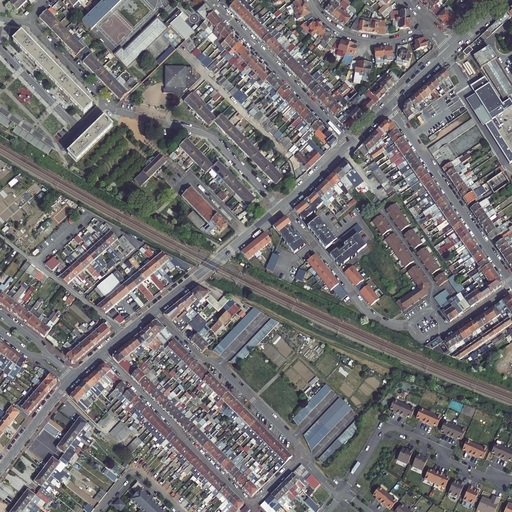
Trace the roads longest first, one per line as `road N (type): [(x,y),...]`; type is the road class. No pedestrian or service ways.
road 1 (residential): [(31,23),(110,108),(208,135),(280,207)]
road 2 (residential): [(101,352),(251,506)]
road 3 (residential): [(389,106),(511,283)]
road 4 (residential): [(343,492),(387,427),(482,475),(511,478)]
road 5 (residential): [(301,455),(153,310)]
road 6 (tertiary): [(350,144),(210,0)]
road 7 (residential): [(124,333),(34,263),(88,213)]
road 8 (residential): [(284,204),(369,313),(384,323),(410,322)]
road 9 (primary): [(153,310),(280,207)]
road 10 (residential): [(310,0),(334,28),(359,39),(389,41),(432,27)]
road 11 (residential): [(97,511),(133,471),(183,511)]
